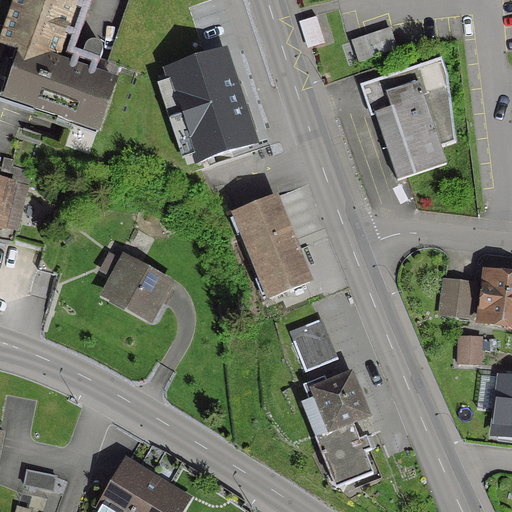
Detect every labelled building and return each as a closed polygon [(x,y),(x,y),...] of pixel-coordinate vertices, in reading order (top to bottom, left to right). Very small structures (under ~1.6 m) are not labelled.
[(72,0),(16,0),(1,45),(20,52),(4,98),(95,130),(111,83),(51,62),(72,0)] [(126,0),(105,63),(133,73),(158,0),(126,0)] [(314,17),(300,22),(309,49),(322,45),(314,17)] [(349,42),(356,63),(394,50),(387,29),(349,42)] [(94,43),(89,43),(85,45),(83,48),(80,55),(97,60),(99,54),(100,50),(98,46),(94,43)] [(251,136),(220,46),(166,65),(197,155),(251,136)] [(373,115),(395,181),(443,165),(419,92),(426,90),(417,64),(379,77),(384,94),(383,94),(389,110),(373,115)] [(0,228),(2,229),(12,186),(1,183),(2,180),(0,180),(0,228)] [(273,199),(232,215),(267,300),(307,284),(273,199)] [(59,245),(41,241),(34,269),(52,274),(59,245)] [(113,279),(104,296),(147,319),(165,285),(123,261),(121,265),(106,257),(99,271),(113,279)] [(511,326),(511,278),(484,275),(478,322),(511,326)] [(438,315),(468,319),(472,287),(442,283),(438,315)] [(288,333),(304,372),(331,361),(316,322),(288,333)] [(460,364),(484,368),(489,341),(465,337),(460,364)] [(319,411),(312,414),(320,435),(350,423),(365,417),(348,376),(324,386),(321,379),(302,387),(308,402),(314,399),(319,411)] [(511,377),(499,376),(492,431),(511,433),(511,377)] [(370,475),(362,453),(369,451),(364,438),(357,441),(350,423),(320,435),(312,438),(328,478),(338,474),(342,486),(370,475)] [(176,511),(184,500),(124,464),(95,511),(176,511)] [(53,478),(24,472),(21,487),(50,492),(53,478)]
